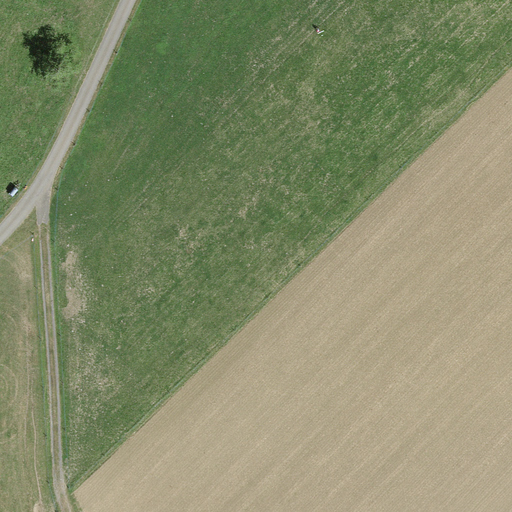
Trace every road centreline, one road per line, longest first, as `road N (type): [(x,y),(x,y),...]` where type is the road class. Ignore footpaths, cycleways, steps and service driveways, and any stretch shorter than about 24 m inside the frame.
road 1 (track): [(44,181),(56,458),(68,511)]
road 2 (track): [(0,234),(44,181),(129,0)]
